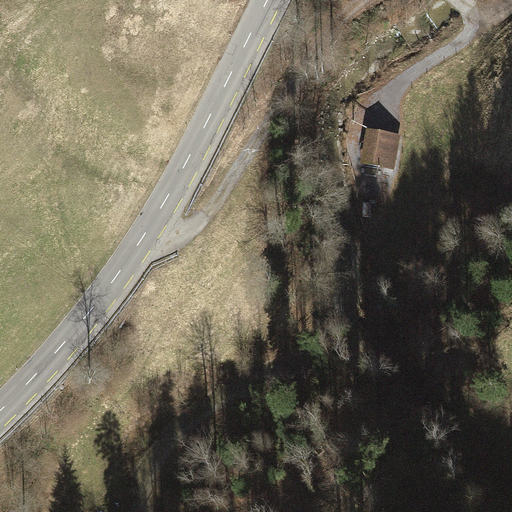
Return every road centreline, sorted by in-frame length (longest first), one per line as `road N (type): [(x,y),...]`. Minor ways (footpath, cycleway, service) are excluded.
road 1 (tertiary): [(269,0),(136,253),(0,414)]
road 2 (track): [(362,0),(320,41),(214,204),(184,232),(136,253)]
road 3 (track): [(488,23),(414,72),(375,116)]
